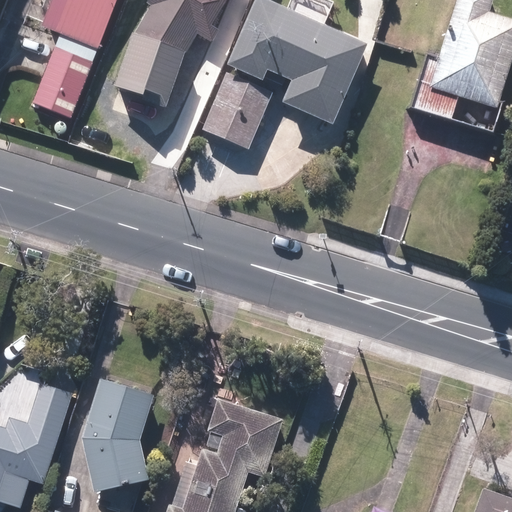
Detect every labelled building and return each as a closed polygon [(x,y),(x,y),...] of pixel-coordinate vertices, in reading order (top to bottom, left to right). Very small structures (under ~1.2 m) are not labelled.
[(114,0),(55,0),(46,21),(95,43),(114,0)] [(226,0),(147,0),(146,2),(152,6),(113,85),(166,107),(185,51),(197,34),(206,39),(226,0)] [(369,42),(273,0),(253,0),(225,64),(263,80),(267,70),(292,81),(283,101),(334,123),(369,42)] [(499,0),(457,0),(437,56),(425,55),(412,107),(454,118),(461,94),(497,105),(511,55),(511,17),(499,11),(499,0)] [(274,92),(226,71),(201,128),(249,149),(274,92)] [(511,259),(511,222),(505,221),(497,257),(511,259)] [(155,396),(100,377),(80,434),(95,493),(150,479),(140,440),(155,396)] [(8,428),(0,425),(0,501),(21,508),(30,480),(44,485),(74,392),(41,381),(27,425),(11,420),(8,428)] [(184,507),(170,502),(167,511),(235,511),(248,471),(263,475),(280,418),(218,399),(210,426),(225,430),(218,453),(202,448),(184,507)] [(511,511),(511,500),(480,489),(472,511),(511,511)]
